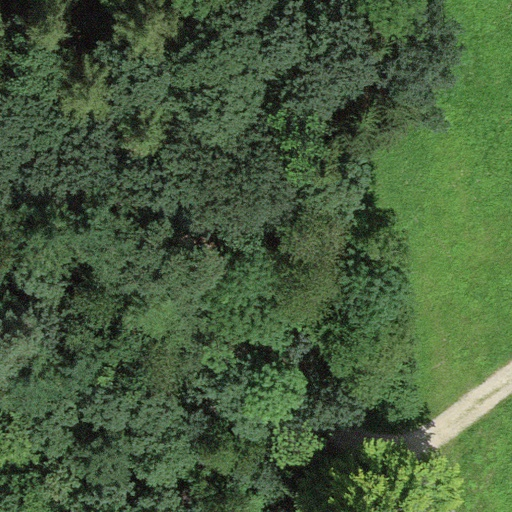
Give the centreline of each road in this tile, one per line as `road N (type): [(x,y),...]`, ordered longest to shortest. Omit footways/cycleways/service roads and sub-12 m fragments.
road 1 (track): [(0,409),(367,474)]
road 2 (track): [(367,474),(511,374)]
